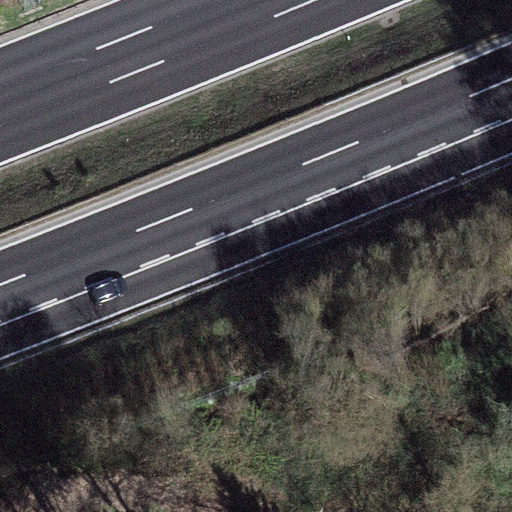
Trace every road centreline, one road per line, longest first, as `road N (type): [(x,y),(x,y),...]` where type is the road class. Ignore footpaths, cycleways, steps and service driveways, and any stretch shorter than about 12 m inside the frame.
road 1 (motorway): [(0,288),(511,82)]
road 2 (motorway): [(265,0),(0,105)]
